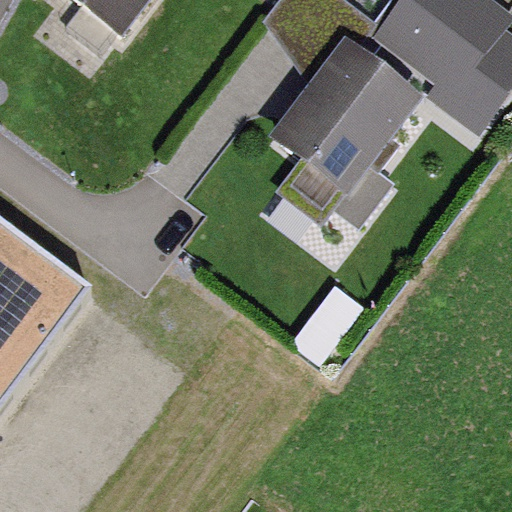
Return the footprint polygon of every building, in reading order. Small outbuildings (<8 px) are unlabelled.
[(63,0),(136,54),(175,0),(63,0)] [(374,36),(328,0),(294,0),(272,28),(337,77),(281,150),(304,167),(282,199),(322,230),(367,170),(380,180),(394,161),(382,153),(414,109),(354,62),(374,36)] [(511,30),(511,29),(472,0),(417,0),(381,49),(444,96),(434,109),(481,144),(511,102),(511,49),(503,43),(511,30)] [(0,431),(90,311),(0,243),(0,431)] [(344,336),(323,321),(298,352),(318,368),(344,336)]
